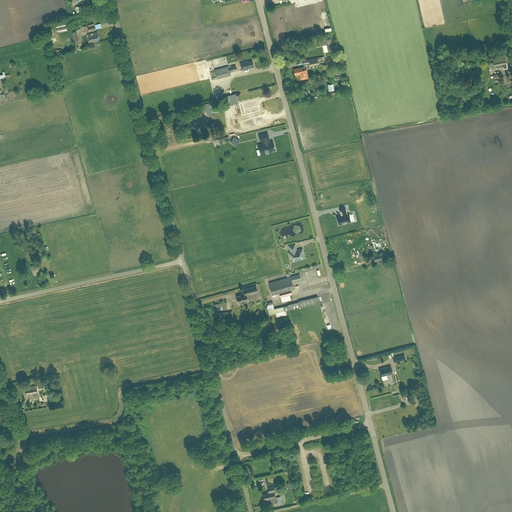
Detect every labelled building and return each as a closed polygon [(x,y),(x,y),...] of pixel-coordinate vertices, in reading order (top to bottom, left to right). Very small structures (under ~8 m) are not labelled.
[(313,25),(328,22),(326,14),(311,18),(313,25)] [(92,41),(99,39),(97,32),(87,34),(89,42),(92,42),(92,41)] [(327,44),(328,52),(333,51),(330,39),(320,41),(321,46),(327,44)] [(321,62),(325,61),(324,56),(317,57),(303,61),(304,65),(309,64),(310,65),(321,62)] [(505,60),(494,62),(495,70),(507,68),(505,60)] [(242,70),(254,67),(253,61),(248,62),(248,61),(240,63),(242,70)] [(229,66),(215,70),(218,79),(231,75),(230,72),(237,70),(236,65),(229,67),(229,66)] [(294,69),(295,75),(300,74),(301,79),(308,77),(307,72),(306,73),(305,67),(294,69)] [(236,93),(224,96),(226,104),(238,100),(236,93)] [(251,118),(241,121),(243,129),(255,125),(253,118),(252,113),(259,111),(258,107),(259,107),(257,99),(241,103),(244,115),(250,114),(251,118)] [(215,111),(213,102),(205,105),(208,113),(215,111)] [(263,154),(271,152),(275,151),(275,150),(273,142),(270,143),(270,142),(269,139),(268,133),(259,136),(261,141),(263,141),(263,144),(258,145),(260,150),(261,154),(263,154)] [(341,216),(337,217),(339,225),(351,222),(349,214),(347,214),(345,209),(340,210),(341,216)] [(302,254),(304,254),(303,249),(297,251),(295,244),(289,246),(291,252),(289,253),(290,257),(292,257),(293,261),(303,259),(302,254)] [(383,253),(373,255),(375,262),(385,260),(383,253)] [(30,267),(33,274),(33,275),(39,272),(36,264),(30,267)] [(272,295),(294,289),(292,283),(301,280),(299,274),(291,277),(269,283),(272,295)] [(247,295),(258,292),(256,286),(250,288),(243,290),(244,293),(240,294),(241,295),(237,296),(239,304),(248,301),(247,295)] [(299,303),(300,307),(300,308),(320,303),(318,296),(298,301),(299,303)] [(273,314),(291,309),(300,307),(299,303),(290,305),(272,309),(268,310),(269,314),(273,314)] [(233,317),(232,311),(220,313),(221,319),(233,317)] [(94,357),(98,363),(102,360),(97,354),(94,357)] [(405,354),(393,357),(394,362),(406,359),(405,354)] [(391,365),(390,357),(380,359),(381,367),(391,365)] [(382,377),(393,373),(391,366),(380,369),(382,377)] [(36,397),(39,397),(37,385),(31,386),(31,388),(25,389),(26,395),(29,395),(30,396),(35,395),(36,397)] [(265,501),(266,505),(272,503),(272,504),(277,503),(275,493),(276,493),(274,486),(268,487),(269,493),(263,494),(265,501)]
